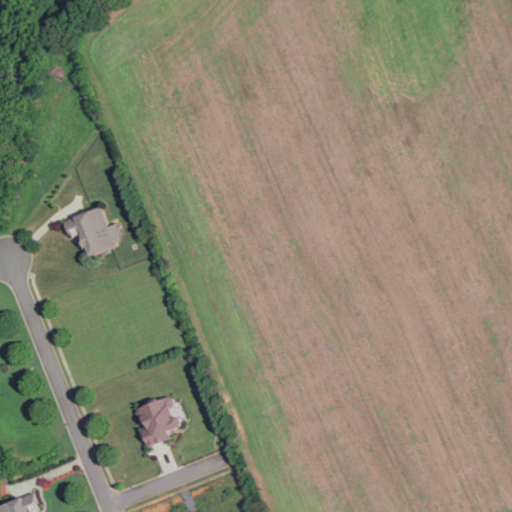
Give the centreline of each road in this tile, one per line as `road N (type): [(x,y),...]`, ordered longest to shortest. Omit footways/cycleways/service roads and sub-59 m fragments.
road 1 (residential): [(9,258),(111,511)]
road 2 (residential): [(229,455),(110,505)]
